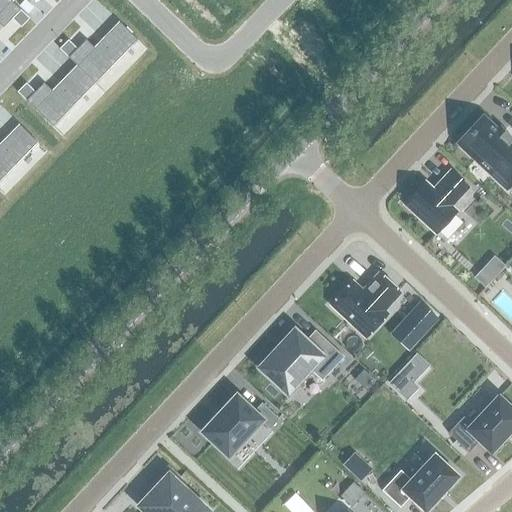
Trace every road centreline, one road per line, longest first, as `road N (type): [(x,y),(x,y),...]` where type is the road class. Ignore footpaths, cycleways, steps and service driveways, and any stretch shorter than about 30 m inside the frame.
road 1 (tertiary): [(0,448),(290,151)]
road 2 (residential): [(71,511),(356,210)]
road 3 (residential): [(356,210),(511,41)]
road 4 (residential): [(356,210),(511,357)]
road 5 (tertiary): [(290,151),(439,0)]
road 6 (residential): [(280,0),(216,57),(193,50),(140,0)]
